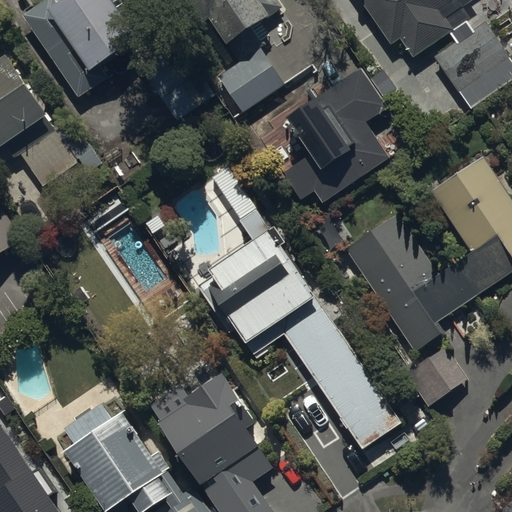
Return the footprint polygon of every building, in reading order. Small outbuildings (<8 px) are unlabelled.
[(55,3),(26,23),(80,104),(113,82),(108,76),(169,35),(145,0),(76,0),(60,11),(55,3)] [(280,0),(178,0),(198,28),(208,21),(225,46),(284,5),(280,0)] [(357,0),(392,49),(401,43),(416,64),(472,24),(465,14),(477,5),(473,0),(357,0)] [(511,66),(484,28),(435,63),(472,113),(511,84),(511,66)] [(260,48),(219,76),(243,111),(284,83),(260,48)] [(174,59),(145,78),(178,126),(207,107),(174,59)] [(52,128),(11,66),(0,73),(0,162),(0,163),(52,128)] [(314,191),(323,203),(389,159),(365,123),(388,107),(362,68),(285,119),(310,155),(284,172),(302,199),(314,191)] [(74,125),(24,159),(46,192),(78,170),(86,182),(105,169),(74,125)] [(511,190),(484,149),(430,185),(470,245),(440,266),(399,206),(346,243),(416,346),(442,327),(435,317),(510,266),(511,269),(511,190)] [(243,231),(258,252),(197,294),(231,343),(237,338),(253,362),(282,341),(361,456),(402,428),(317,304),(315,305),(283,257),(289,253),(279,238),(273,242),(257,218),(260,216),(241,189),(247,185),(240,174),(233,179),(228,171),(213,182),(245,229),(243,231)] [(0,207),(0,264),(27,246),(0,207)] [(68,293),(99,272),(102,277),(168,233),(160,222),(147,231),(144,226),(92,261),(77,240),(46,261),(68,293)] [(329,222),(317,231),(333,254),(346,245),(342,240),(348,236),(339,224),(333,228),(329,222)] [(465,378),(444,345),(405,369),(426,402),(465,378)] [(183,391),(153,412),(165,430),(162,432),(216,511),(273,511),(257,488),(277,474),(253,439),(261,433),(228,384),(194,407),(183,391)] [(120,432),(109,415),(98,422),(92,414),(78,424),(84,432),(71,441),(83,457),(71,465),(103,511),(134,511),(136,511),(208,511),(194,493),(188,497),(160,458),(156,461),(131,425),(120,432)] [(0,425),(0,511),(60,511),(50,497),(57,492),(39,465),(32,470),(0,425)]
